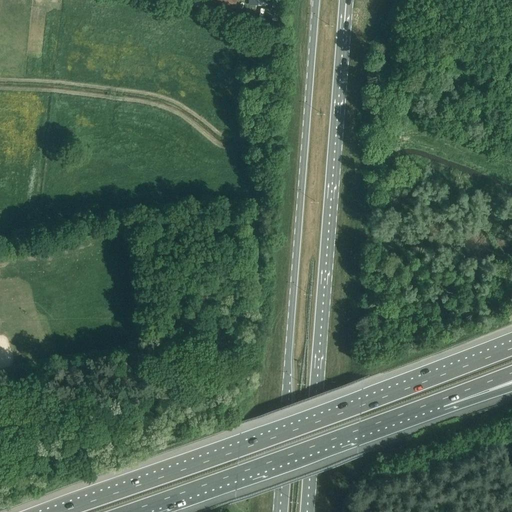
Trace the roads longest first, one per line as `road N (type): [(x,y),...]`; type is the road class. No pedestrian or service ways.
road 1 (primary): [(316,0),(276,511)]
road 2 (primary): [(307,511),(345,0)]
road 3 (motorway): [(511,347),(54,511)]
road 4 (motorway): [(125,511),(441,399)]
